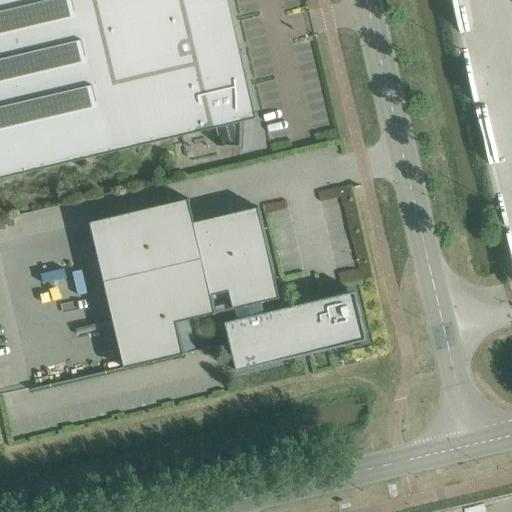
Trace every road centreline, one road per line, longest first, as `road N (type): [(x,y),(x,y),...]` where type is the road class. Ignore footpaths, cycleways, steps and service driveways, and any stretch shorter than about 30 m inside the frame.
road 1 (unclassified): [(476,448),(369,0)]
road 2 (unclassified): [(184,511),(476,448)]
